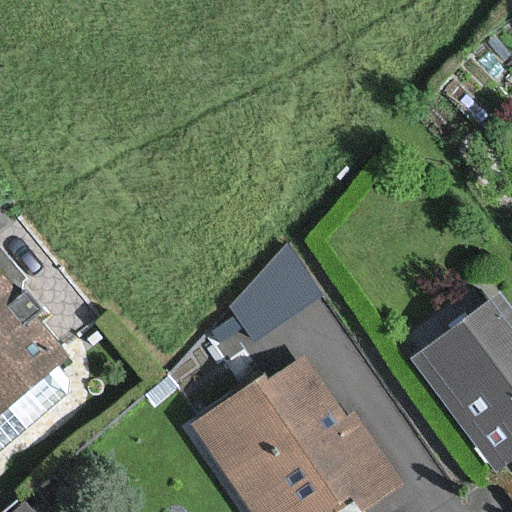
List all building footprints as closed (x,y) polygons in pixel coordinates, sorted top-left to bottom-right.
[(288,243),(230,305),(257,343),(324,294),(288,243)] [(20,298),(0,276),(0,417),(51,373),(0,315),(20,298)] [(511,319),(494,296),(410,360),(494,470),(506,461),(511,469),(511,319)] [(392,485),(301,356),(195,430),(252,511),(324,511),(350,494),(359,508),(392,485)] [(45,511),(36,500),(21,511),(45,511)]
